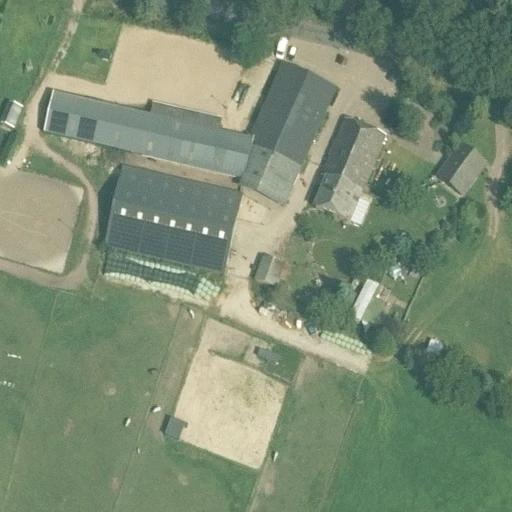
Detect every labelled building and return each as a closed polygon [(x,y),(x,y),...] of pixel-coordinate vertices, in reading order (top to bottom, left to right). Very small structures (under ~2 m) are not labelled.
[(153,104),(150,116),(53,93),(44,135),(242,181),(238,190),(283,209),(287,199),(301,169),(336,89),(282,64),(249,140),(219,132),(222,121),(153,104)] [(15,132),(23,110),(9,104),(0,126),(15,132)] [(345,121),(327,166),(322,176),(330,179),(317,210),(350,224),(385,138),(345,121)] [(483,170),(458,152),(438,178),(463,197),(483,170)] [(225,277),(240,209),(242,195),(122,168),(104,248),(225,277)] [(476,282),(484,264),(463,255),(455,272),(476,282)] [(291,268),(263,258),(254,282),(282,292),(291,268)] [(370,330),(389,292),(375,286),(357,323),(370,330)] [(440,286),(433,303),(455,313),(462,296),(440,286)] [(451,360),(452,343),(437,342),(436,360),(451,360)] [(497,361),(475,355),(471,369),(493,375),(497,361)]
